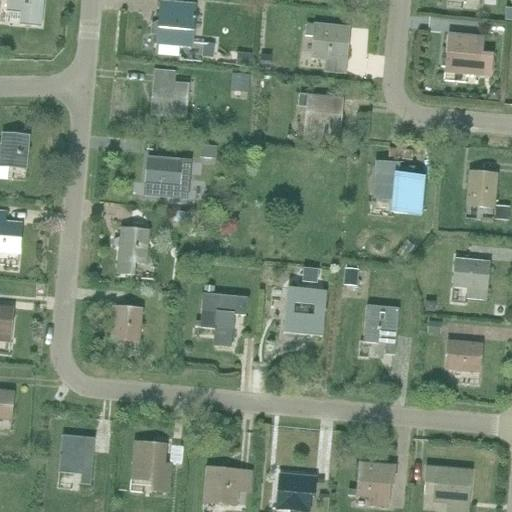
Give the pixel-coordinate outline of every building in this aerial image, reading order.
[(8,0),(7,13),(8,13),(9,11),(21,12),(20,25),(39,26),(40,14),(42,14),(42,13),(40,13),(41,0),(8,0)] [(190,49),(194,6),(161,3),(159,15),(159,16),(160,16),(157,46),(190,49)] [(316,28),(316,26),(315,26),(315,27),(306,26),(305,37),(314,38),(312,61),(313,61),(313,58),(346,61),(346,60),(345,60),(348,29),(347,29),(346,31),(316,28)] [(440,68),(440,69),(444,69),(475,72),(475,77),(474,80),(475,81),(476,77),(490,79),(492,56),(482,54),(483,39),(447,36),(444,68),(440,68)] [(186,86),(186,88),(153,85),(153,86),(154,86),(151,116),(152,116),(152,114),(183,117),(183,119),(184,119),(187,86),(186,86)] [(309,99),(310,97),(298,96),(297,108),(307,109),(304,141),(338,144),(339,131),(338,131),(341,100),(340,100),(340,102),(309,99)] [(0,168),(26,171),(29,137),(1,135),(0,146),(0,150),(0,168)] [(215,149),(201,148),(200,159),(214,160),(215,149)] [(147,159),(144,196),(186,200),(190,163),(147,159)] [(418,215),(421,186),(412,185),(413,168),(381,165),(381,162),(380,162),(377,197),(369,196),(369,197),(393,199),(393,203),(392,212),(418,215)] [(493,210),(496,176),(469,174),(466,207),(493,210)] [(496,208),(495,220),(507,221),(508,209),(496,208)] [(0,224),(0,252),(18,254),(21,227),(0,224)] [(145,264),(148,232),(121,229),(119,248),(117,263),(117,264),(116,276),(133,277),(134,265),(144,266),(145,266),(145,264)] [(485,302),(488,264),(455,261),(452,289),(466,290),(465,300),(485,302)] [(303,273),(302,283),(313,284),(313,274),(303,273)] [(346,274),(346,289),(359,289),(359,274),(346,274)] [(287,289),(283,334),(310,337),(321,338),(325,293),(315,292),(314,292),(287,289)] [(172,293),(160,293),(161,301),(172,301),(172,293)] [(221,297),(221,295),(215,294),(214,297),(202,295),(200,324),(195,323),(194,329),(230,332),(229,348),(217,347),(217,348),(230,349),(233,316),(245,317),(246,299),(221,297)] [(394,357),(398,310),(366,307),(363,343),(359,343),(359,344),(377,345),(377,340),(389,341),(388,356),(384,355),(384,356),(394,357)] [(0,308),(0,342),(10,343),(13,310),(0,308)] [(138,344),(141,310),(114,308),(110,341),(138,344)] [(428,323),(427,334),(436,334),(437,323),(428,323)] [(478,374),(481,347),(447,343),(445,371),(478,374)] [(0,420),(11,422),(14,394),(0,392),(0,420)] [(90,487),(94,440),(62,437),(58,474),(72,475),(73,470),(91,472),(90,483),(81,482),(81,485),(80,485),(80,486),(90,487)] [(169,494),(171,467),(164,466),(166,447),(134,444),(130,481),(145,482),(145,477),(163,479),(161,493),(169,494)] [(393,485),(395,467),(359,464),(356,497),(352,496),(352,498),(387,501),(386,509),(387,509),(389,485),(393,485)] [(438,472),(438,470),(425,468),(424,481),(436,482),(434,503),(435,503),(435,501),(468,504),(468,503),(467,503),(469,472),(468,472),(468,475),(438,472)] [(236,473),(206,470),(202,470),(202,471),(208,472),(205,502),(203,502),(203,503),(236,506),(237,505),(234,505),(237,472),(236,472),(236,473)] [(279,477),(276,511),(277,511),(289,511),(288,511),(308,511),(310,498),(313,498),(314,487),(315,480),(279,477)]
